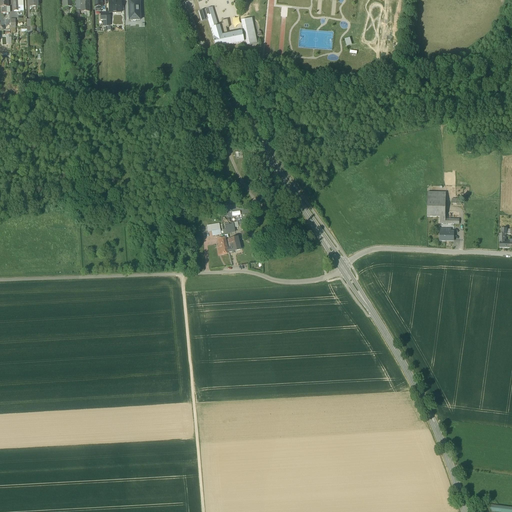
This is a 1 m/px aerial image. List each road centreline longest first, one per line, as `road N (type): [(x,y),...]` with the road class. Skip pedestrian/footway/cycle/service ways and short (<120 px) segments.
road 1 (tertiary): [(182,0),(221,82),(342,265)]
road 2 (tertiary): [(342,265),(428,410),(465,511)]
road 3 (track): [(185,272),(204,511)]
road 4 (unclassified): [(511,257),(389,246),(342,265)]
